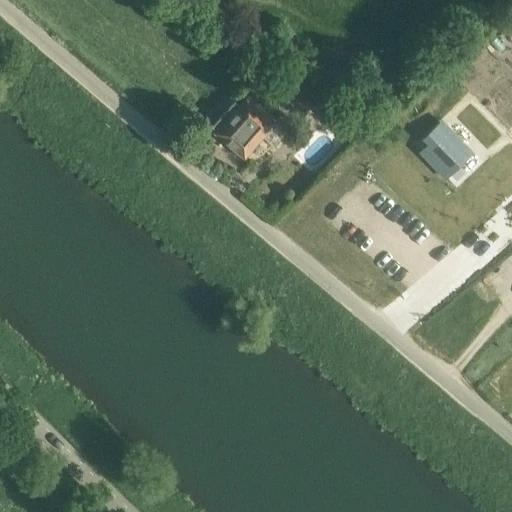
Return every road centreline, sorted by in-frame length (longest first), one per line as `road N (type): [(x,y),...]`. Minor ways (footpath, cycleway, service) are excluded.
road 1 (unclassified): [(511,439),(0,0)]
road 2 (tertiary): [(115,511),(0,397)]
